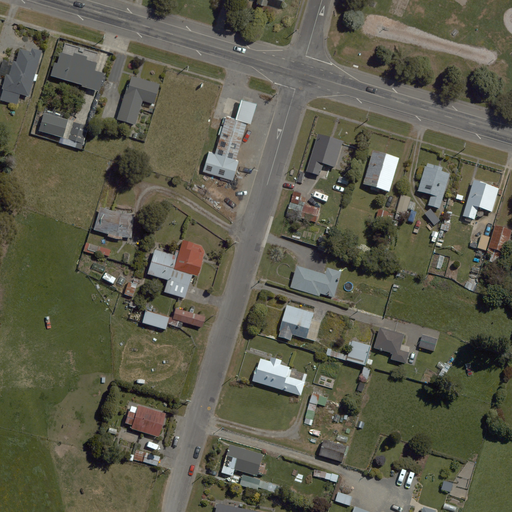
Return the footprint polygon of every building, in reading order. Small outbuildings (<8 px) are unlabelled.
[(250,0),(280,9),(282,0),(250,0)] [(32,83),(42,51),(32,48),(31,53),(20,49),(16,62),(13,61),(9,75),(6,74),(2,89),(3,89),(0,100),(17,105),(20,94),(28,96),(32,83)] [(60,52),(57,63),(55,62),(51,76),(81,85),(81,86),(99,92),(104,73),(95,71),(97,63),(86,60),(87,57),(74,53),(73,56),(60,52)] [(116,119),(135,125),(143,100),(154,104),(160,84),(130,75),(116,119)] [(251,124),(257,104),(241,100),(235,120),(251,124)] [(68,120),(45,113),(39,130),(63,137),(68,120)] [(209,152),(203,172),(233,180),(238,161),(235,160),(245,124),(225,118),(215,153),(209,152)] [(342,141),(318,134),(306,172),(319,176),(323,163),(334,167),(342,141)] [(400,158),(374,150),(364,184),(390,192),(400,158)] [(434,169),(425,166),(417,191),(430,195),(427,205),(440,209),(451,174),(441,170),(442,168),(435,166),(434,169)] [(492,212),(500,188),(474,180),(463,216),(474,219),(478,207),(492,212)] [(307,195),(294,191),(287,214),(316,222),(320,208),(305,203),(307,195)] [(411,196),(401,194),(394,218),(404,221),(411,196)] [(122,239),(122,237),(132,237),(134,214),(121,214),(100,207),(94,230),(108,234),(107,237),(122,239)] [(440,220),(430,208),(425,213),(434,225),(440,220)] [(420,212),(414,210),(409,219),(415,222),(420,212)] [(511,230),(495,225),(488,248),(505,253),(511,230)] [(486,250),(490,237),(481,235),(477,248),(486,250)] [(205,252),(202,246),(183,240),(178,256),(155,249),(148,274),(168,280),(165,291),(185,297),(192,273),(198,275),(205,252)] [(334,297),(341,271),(327,267),(325,274),(296,266),(290,288),(319,296),(320,293),(334,297)] [(106,272),(102,278),(112,284),(116,278),(106,272)] [(137,284),(129,282),(124,294),(133,297),(137,284)] [(287,305),(278,336),(291,340),(292,335),(306,339),(314,313),(287,305)] [(206,317),(176,308),(173,319),(203,327),(206,317)] [(146,311),(142,323),(166,329),(169,317),(146,311)] [(405,334),(380,327),(374,348),(393,353),(391,359),(406,363),(409,352),(400,350),(405,334)] [(438,339),(423,334),(419,347),(434,351),(438,339)] [(370,346),(352,341),(347,360),(365,365),(370,346)] [(260,358),(254,381),(300,395),(305,381),(287,376),(290,367),(280,364),(282,360),(271,357),(270,361),(260,358)] [(370,369),(364,367),(360,377),(367,379),(370,369)] [(327,398),(312,394),(304,423),(312,426),(317,404),(325,406),(327,398)] [(166,414),(138,405),(131,428),(158,437),(166,414)] [(348,437),(338,434),(337,440),(346,443),(348,437)] [(346,446),(323,439),(319,455),(342,462),(346,446)] [(263,455),(230,445),(222,472),(233,476),(235,469),(257,476),(263,455)] [(160,457),(146,452),(143,461),(157,466),(160,457)] [(257,491),(260,480),(243,475),(240,486),(257,491)] [(450,492),(453,483),(444,481),(441,489),(450,492)] [(353,489),(342,485),(340,492),(350,495),(353,489)] [(348,505),(351,496),(338,492),(335,501),(348,505)] [(453,510),(457,498),(450,496),(447,508),(453,510)] [(265,511),(217,503),(215,511),(265,511)]
